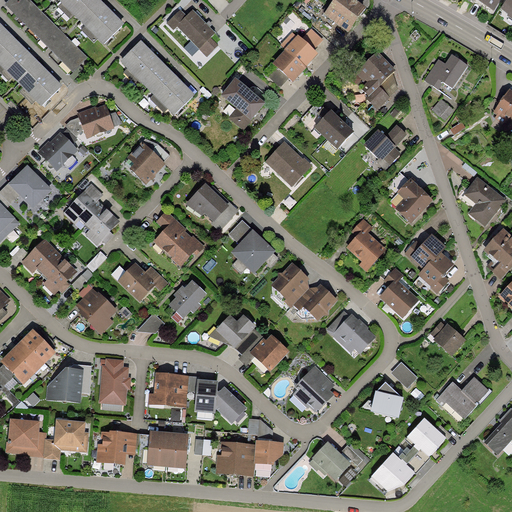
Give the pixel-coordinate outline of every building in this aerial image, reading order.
[(9,0),(5,4),(15,14),(29,0),(9,0)] [(29,0),(15,14),(27,26),(42,12),(30,0),(29,0)] [(58,0),(69,10),(79,0),(58,0)] [(79,0),(69,10),(80,22),(101,1),(99,0),(79,0)] [(367,8),(355,0),(334,0),(324,15),(348,33),(367,8)] [(476,0),(494,12),(501,0),(476,0)] [(507,16),(511,19),(511,0),(507,0),(501,9),(508,15),(507,16)] [(80,22),(91,33),(112,12),(101,1),(80,22)] [(177,26),(187,16),(181,10),(167,23),(174,31),(177,27),(177,26)] [(216,33),(193,10),(187,16),(177,26),(177,27),(200,49),(216,33)] [(39,38),(54,24),(42,12),(27,26),(39,38)] [(124,24),(112,12),(91,33),(104,45),(124,24)] [(39,38),(50,49),(65,35),(54,24),(39,38)] [(0,31),(0,52),(15,38),(4,28),(0,31)] [(312,29),(302,39),(314,50),(323,40),(312,29)] [(50,49),(62,61),(76,47),(65,35),(50,49)] [(286,49),(306,68),(318,54),(314,50),(302,39),(298,35),(286,49)] [(0,52),(0,64),(6,71),(27,51),(15,38),(0,52)] [(120,62),(135,76),(156,55),(141,41),(120,62)] [(88,58),(76,47),(62,61),(74,73),(88,58)] [(293,83),(307,68),(306,68),(286,49),(273,64),(277,68),(289,79),(293,83)] [(6,71),(19,84),(40,63),(27,51),(6,71)] [(396,71),(378,52),(356,73),(366,84),(361,89),(368,95),(369,97),(379,87),(396,71)] [(135,76),(148,90),(169,69),(156,55),(135,76)] [(468,66),(452,55),(446,64),(439,60),(425,81),(438,90),(444,83),(453,89),(468,66)] [(19,84),(29,94),(50,74),(40,63),(19,84)] [(289,79),(277,68),(269,77),(280,88),(289,79)] [(148,90),(161,103),(182,82),(169,69),(148,90)] [(63,87),(50,74),(29,94),(42,107),(63,87)] [(266,104),(236,79),(221,96),(237,109),(229,118),(243,130),(266,104)] [(195,95),(182,82),(161,103),(174,116),(195,95)] [(390,97),(379,87),(369,97),(368,95),(365,98),(378,110),(390,97)] [(511,90),(510,89),(491,117),(503,125),(502,127),(511,133),(511,90)] [(454,111),(441,99),(431,111),(445,122),(454,111)] [(24,113),(11,101),(7,104),(21,117),(24,113)] [(313,130),(315,128),(328,114),(316,103),(301,119),(313,130)] [(84,131),(87,139),(115,129),(114,127),(109,115),(106,105),(78,115),(79,118),(84,131)] [(315,128),(326,140),(343,122),(331,111),(328,114),(315,128)] [(116,113),(109,115),(114,127),(121,124),(119,118),(116,113)] [(81,132),(84,131),(79,118),(71,121),(65,126),(68,129),(76,137),(81,132)] [(355,133),(343,122),(326,140),(338,151),(355,133)] [(451,130),(455,135),(466,128),(462,122),(451,130)] [(397,125),(386,137),(396,147),(407,135),(397,125)] [(76,137),(68,129),(62,133),(73,145),(78,140),(76,137)] [(379,130),(364,146),(379,160),(376,162),(385,171),(401,154),(395,148),(396,147),(386,137),(379,130)] [(61,132),(39,153),(56,171),(78,151),(73,145),(62,133),(61,132)] [(147,140),(144,143),(164,162),(170,156),(158,145),(147,140)] [(134,165),(129,170),(146,185),(166,164),(164,162),(144,143),(142,142),(127,158),(134,165)] [(292,188),(313,166),(304,158),(303,159),(285,142),(265,162),(292,188)] [(88,151),(83,146),(79,150),(84,155),(88,151)] [(477,173),(465,163),(462,167),(474,176),(477,173)] [(10,183),(8,185),(19,196),(33,210),(52,191),(27,166),(10,183)] [(397,194),(397,193),(409,181),(400,172),(388,185),(397,194)] [(507,200),(477,178),(464,194),(476,204),(468,214),(485,227),(507,200)] [(411,224),(434,201),(411,179),(409,181),(397,193),(404,200),(395,209),(411,224)] [(8,185),(10,183),(9,182),(0,191),(0,203),(6,209),(19,196),(8,185)] [(80,220),(85,225),(103,206),(98,201),(103,196),(91,184),(63,214),(76,225),(80,220)] [(210,188),(205,184),(187,204),(201,218),(204,214),(213,222),(211,223),(220,231),(239,211),(212,186),(210,188)] [(0,243),(20,224),(6,209),(0,203),(0,243)] [(103,206),(85,225),(90,230),(86,234),(98,246),(120,222),(103,206)] [(187,230),(167,211),(155,224),(163,232),(153,243),(181,268),(194,254),(196,256),(205,247),(193,236),(192,238),(185,232),(187,230)] [(352,231),(357,236),(364,229),(368,234),(373,228),(363,219),(352,231)] [(239,245),(253,231),(242,221),(229,235),(239,245)] [(357,236),(346,248),(362,262),(359,265),(367,273),(387,251),(368,234),(364,229),(357,236)] [(511,236),(504,229),(483,251),(489,256),(488,257),(492,261),(487,267),(501,280),(511,268),(511,236)] [(276,252),(253,231),(239,245),(231,253),(254,275),(276,252)] [(447,248),(432,235),(421,247),(410,259),(411,259),(423,270),(431,261),(433,263),(442,254),(447,248)] [(42,275),(62,255),(45,239),(29,255),(21,263),(33,274),(37,270),(42,275)] [(410,259),(421,247),(416,242),(404,255),(410,260),(411,259),(410,259)] [(29,255),(22,248),(12,258),(19,265),(21,263),(29,255)] [(101,251),(86,266),(93,273),(107,258),(101,251)] [(455,265),(442,254),(433,263),(431,261),(423,270),(418,276),(433,289),(444,277),(455,265)] [(62,255),(42,275),(48,280),(43,285),(55,296),(78,272),(66,261),(66,260),(62,255)] [(168,283),(151,267),(146,273),(135,263),(117,282),(140,303),(155,286),(161,292),(168,283)] [(278,273),(278,278),(271,286),(286,300),(284,302),(291,308),(293,306),(314,284),(293,263),(282,274),(278,273)] [(384,280),(391,286),(396,280),(399,282),(404,276),(396,268),(384,280)] [(70,287),(76,293),(93,275),(87,269),(70,287)] [(449,281),(444,277),(433,289),(438,294),(449,281)] [(391,286),(380,298),(403,319),(420,301),(399,282),(396,280),(391,286)] [(207,295),(192,281),(185,288),(183,286),(174,296),(176,298),(169,306),(184,320),(191,312),(193,315),(201,306),(198,303),(207,295)] [(511,282),(499,298),(511,309),(511,282)] [(83,299),(93,289),(88,284),(78,294),(83,299)] [(318,287),(314,284),(293,306),(300,312),(303,308),(318,322),(324,316),(329,316),(329,311),(338,301),(321,285),(318,287)] [(0,311),(3,309),(11,301),(0,289),(0,311)] [(81,311),(98,294),(93,289),(83,299),(76,306),(81,311)] [(81,311),(79,313),(101,335),(114,322),(110,319),(117,311),(99,293),(98,294),(81,311)] [(332,336),(350,317),(344,311),(326,330),(332,336)] [(154,314),(136,332),(156,334),(165,324),(154,314)] [(358,321),(352,314),(350,317),(332,336),(351,354),(355,350),(360,355),(376,338),(368,330),(369,329),(359,320),(358,321)] [(256,327),(243,316),(237,322),(230,316),(218,329),(217,328),(209,337),(236,349),(254,329),(256,327)] [(452,357),(466,341),(448,324),(446,325),(442,321),(430,334),(435,338),(433,340),(452,357)] [(261,335),(254,329),(236,349),(242,356),(261,336),(261,335)] [(33,330),(22,341),(45,364),(56,353),(50,348),(38,336),(33,330)] [(43,331),(38,336),(50,348),(55,343),(43,331)] [(289,353),(271,335),(266,341),(264,339),(250,353),(255,358),(270,372),(289,353)] [(264,339),(261,336),(242,356),(238,359),(246,366),(255,358),(250,353),(264,339)] [(35,374),(45,364),(22,341),(12,352),(35,374)] [(23,386),(35,374),(12,352),(0,363),(3,365),(14,377),(23,386)] [(102,367),(99,404),(126,406),(128,390),(130,390),(131,378),(129,377),(129,368),(124,367),(124,361),(106,359),(106,360),(101,359),(100,366),(102,367)] [(391,374),(407,389),(418,378),(401,363),(391,374)] [(14,377),(3,365),(0,368),(0,388),(2,391),(7,396),(11,392),(5,386),(14,377)] [(71,365),(47,386),(46,401),(81,404),(82,393),(89,394),(92,367),(71,365)] [(335,386),(315,366),(295,388),(297,390),(293,395),(308,410),(310,408),(315,413),(318,410),(319,412),(335,395),(330,391),(335,386)] [(189,376),(156,373),(154,394),(149,394),(148,405),(186,409),(188,392),(189,376)] [(198,377),(189,376),(188,392),(197,393),(198,380),(198,377)] [(453,382),(436,400),(443,406),(446,403),(465,420),(477,406),(474,404),(477,401),(479,403),(489,392),(474,378),(462,391),(453,382)] [(218,382),(198,380),(197,393),(195,412),(215,414),(216,410),(217,392),(218,382)] [(386,383),(360,410),(399,420),(404,400),(386,383)] [(219,393),(217,392),(216,410),(232,425),(247,409),(225,387),(219,393)] [(13,409),(20,402),(11,392),(7,396),(7,397),(13,404),(13,408),(13,409)] [(34,393),(26,400),(33,407),(41,400),(34,393)] [(40,422),(10,419),(8,442),(7,442),(6,454),(44,458),(45,440),(47,440),(47,433),(39,433),(40,422)] [(250,419),(248,434),(258,435),(259,420),(250,419)] [(446,439),(424,419),(407,438),(415,445),(429,458),(446,439)] [(511,419),(487,446),(498,456),(511,441),(511,419)] [(86,423),(56,420),(55,440),(54,446),(61,451),(88,453),(89,433),(85,433),(86,423)] [(261,420),(259,420),(258,435),(258,439),(273,440),(274,431),(261,420)] [(135,456),(137,434),(110,431),(110,433),(102,433),(101,444),(98,444),(96,464),(125,466),(126,455),(135,456)] [(167,468),(170,433),(150,432),(147,466),(167,468)] [(170,433),(167,468),(186,470),(189,435),(170,433)] [(203,455),(204,440),(196,439),(195,455),(203,455)] [(47,440),(45,440),(44,458),(44,459),(60,461),(61,451),(54,446),(55,440),(47,440)] [(213,441),(204,440),(203,455),(211,456),(213,441)] [(284,443),(256,441),(256,445),(254,465),(274,466),(274,463),(283,455),(284,443)] [(256,445),(222,442),(221,455),(217,455),(216,474),(253,477),(254,465),(256,445)] [(352,465),(328,442),(312,459),(313,460),(309,464),(317,472),(319,470),(325,476),(327,474),(336,482),(352,465)] [(342,452),(361,469),(369,461),(366,458),(366,457),(353,444),(350,447),(348,445),(342,452)] [(429,458),(415,445),(410,451),(407,448),(402,453),(403,454),(400,458),(402,460),(401,461),(415,473),(416,475),(430,459),(429,458)] [(401,461),(393,454),(369,480),(384,493),(404,485),(415,473),(401,461)] [(358,474),(351,468),(339,481),(345,486),(347,488),(352,483),(351,481),(358,474)]
